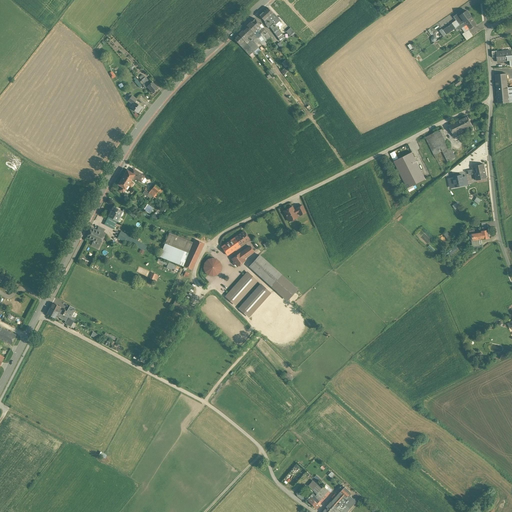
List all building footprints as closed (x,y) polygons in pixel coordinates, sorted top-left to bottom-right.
[(267,7),(263,11),(268,17),(273,13),(267,7)] [(268,17),(263,11),(259,15),(264,21),(268,17)] [(467,11),(460,15),(459,13),(454,16),(456,20),(460,25),(465,22),(471,17),(467,11)] [(277,18),(273,13),(268,17),(274,23),(278,20),(277,19),(277,18)] [(274,23),(268,17),(264,21),(265,24),(268,28),(270,27),(280,41),(285,38),(275,25),(274,23)] [(471,17),(465,22),(466,24),(470,29),(477,25),(471,17)] [(255,18),(251,22),(257,28),(261,24),(255,18)] [(257,28),(251,22),(247,26),(252,32),(257,28)] [(463,27),(461,28),(464,33),(468,30),(470,29),(466,24),(464,25),(465,25),(462,27),(463,27)] [(252,32),(247,26),(242,31),(248,37),(252,32)] [(452,31),(448,26),(443,30),(446,35),(452,31)] [(290,28),(286,32),(290,36),(294,32),(290,28)] [(473,36),(468,30),(464,33),(462,34),(467,40),(473,36)] [(248,37),(242,31),(238,35),(244,41),(246,39),(248,37)] [(271,38),(266,31),(261,34),(266,41),(271,38)] [(244,41),(238,35),(233,39),(239,45),(241,43),(244,41)] [(251,39),(248,37),(246,39),(249,42),(248,44),(249,46),(253,52),(258,47),(254,42),(251,39)] [(249,46),(248,44),(247,43),(244,45),(242,47),(249,55),(253,52),(249,46)] [(497,52),(497,57),(498,62),(510,61),(511,60),(511,58),(511,50),(497,52)] [(282,63),(287,71),(291,68),(285,60),(282,63)] [(506,73),(495,74),(496,89),(508,88),(508,87),(506,73)] [(148,80),(145,77),(144,77),(141,80),(144,84),(147,87),(153,93),(158,88),(152,82),(149,84),(147,81),(148,80)] [(508,88),(496,89),(498,103),(509,102),(508,96),(508,88)] [(130,108),(138,113),(142,107),(135,102),(137,99),(132,95),(128,101),(133,104),(130,108)] [(467,116),(449,125),(453,134),(456,133),(458,135),(466,131),(465,129),(472,125),(467,116)] [(450,147),(442,129),(433,133),(434,133),(442,151),(450,147)] [(442,151),(434,133),(426,137),(434,155),(442,151)] [(450,147),(442,151),(451,167),(458,163),(450,147)] [(442,151),(434,155),(443,171),(451,167),(442,151)] [(425,179),(412,152),(394,161),(407,188),(425,179)] [(484,164),(472,166),(472,170),(473,173),(474,173),(475,174),(476,180),(486,178),(484,164)] [(127,170),(124,174),(132,179),(132,178),(135,174),(131,172),(127,170)] [(137,171),(135,174),(132,178),(135,179),(135,178),(137,179),(141,181),(144,177),(144,176),(137,171)] [(461,173),(453,175),(453,178),(455,187),(464,185),(461,173)] [(132,179),(124,174),(121,179),(128,184),(130,182),(132,179)] [(128,184),(121,179),(118,184),(122,187),(125,189),(128,185),(128,184)] [(155,184),(149,193),(154,197),(160,188),(155,184)] [(163,191),(160,188),(154,197),(156,198),(158,196),(159,196),(160,194),(161,194),(163,191)] [(296,208),(300,215),(306,212),(302,205),(296,208)] [(122,211),(113,206),(108,216),(116,220),(117,221),(117,220),(116,220),(121,211),(122,211)] [(292,207),(284,211),(289,221),(297,217),(292,207)] [(116,220),(108,216),(104,224),(114,229),(115,226),(114,225),(116,220)] [(97,230),(91,227),(86,237),(93,241),(100,244),(105,234),(103,233),(97,230)] [(475,233),(472,234),(473,245),(482,244),(481,239),(489,238),(488,230),(481,231),(481,232),(475,233)] [(141,243),(121,231),(117,238),(138,248),(141,243)] [(244,231),(237,236),(242,244),(250,239),(244,231)] [(192,242),(169,233),(165,243),(188,252),(192,242)] [(242,244),(237,236),(217,250),(223,258),(242,244)] [(460,247),(457,243),(443,254),(447,259),(460,247)] [(482,244),(473,245),(471,245),(472,250),(476,249),(478,252),(483,248),(482,244)] [(232,256),(238,265),(248,259),(247,257),(255,252),(250,245),(232,256)] [(300,288),(262,253),(251,265),(289,300),(300,288)] [(209,261),(206,263),(204,269),(206,273),(209,276),(213,276),(217,275),(222,272),(223,267),(221,263),(218,260),(213,259),(209,261)] [(227,295),(237,304),(260,280),(250,270),(227,295)] [(251,317),(273,292),(262,282),(240,307),(251,317)] [(178,308),(182,301),(177,298),(173,306),(178,308)] [(60,306),(53,303),(50,308),(57,312),(59,309),(60,306)] [(70,306),(67,311),(65,315),(68,317),(70,318),(74,312),(75,309),(70,306)] [(57,312),(50,308),(47,314),(55,317),(56,315),(57,312)] [(61,313),(57,312),(56,315),(59,317),(65,321),(66,321),(68,317),(65,315),(61,313)] [(70,318),(68,317),(66,321),(65,321),(64,323),(71,327),(73,322),(74,320),(70,318)] [(0,339),(4,341),(8,331),(0,327),(0,339)] [(16,335),(8,331),(4,341),(11,344),(16,335)] [(288,371),(284,375),(290,381),(293,377),(288,371)] [(317,494),(322,489),(313,480),(308,486),(317,494)] [(315,497),(321,502),(330,492),(324,487),(322,489),(317,494),(315,497)] [(345,487),(332,501),(338,507),(339,506),(346,511),(356,501),(349,495),(351,493),(345,487)] [(310,502),(316,508),(321,502),(315,497),(310,502)] [(338,507),(332,501),(327,507),(332,511),(339,511),(341,511),(338,507)]
